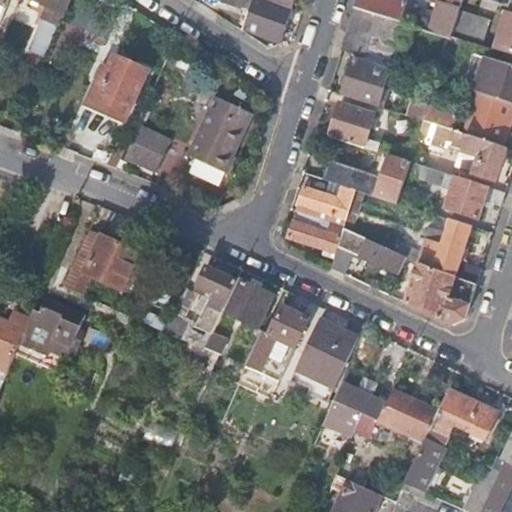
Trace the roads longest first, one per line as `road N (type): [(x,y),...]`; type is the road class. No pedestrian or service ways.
road 1 (residential): [(0,152),(250,251)]
road 2 (residential): [(250,251),(484,355)]
road 3 (residential): [(250,251),(303,92)]
road 4 (residential): [(166,0),(303,92)]
